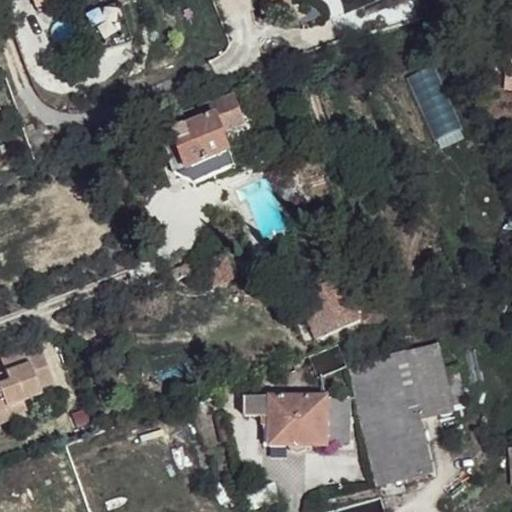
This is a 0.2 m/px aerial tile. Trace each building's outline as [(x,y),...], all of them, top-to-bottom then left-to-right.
[(30,0),(35,13),(74,1),(73,0),(30,0)] [(263,0),(265,9),(290,5),(289,0),(263,0)] [(247,127),(234,95),(208,104),(212,115),(215,114),(224,136),(247,127)] [(261,113),(274,108),(268,96),(255,100),(261,113)] [(212,115),(208,104),(169,117),(171,123),(187,116),(190,126),(212,115)] [(229,152),(224,136),(215,114),(212,115),(190,126),(174,132),(176,141),(187,170),(229,152)] [(171,123),(174,132),(190,126),(187,116),(171,123)] [(175,174),(187,170),(176,141),(165,146),(175,174)] [(229,152),(187,170),(195,184),(238,166),(229,152)] [(313,289),(319,305),(335,301),(307,222),(300,224),(293,228),(299,247),(294,249),(308,290),(313,289)] [(178,280),(199,271),(196,260),(174,268),(178,280)] [(349,326),(335,301),(319,305),(305,310),(316,341),(349,326)] [(0,407),(4,406),(7,412),(25,406),(21,396),(39,389),(38,384),(35,380),(51,373),(37,337),(0,351),(0,356),(3,367),(6,376),(0,377),(0,407)] [(436,345),(348,367),(377,483),(433,469),(419,415),(452,406),(466,403),(457,366),(443,370),(436,345)] [(35,380),(38,384),(52,379),(51,373),(35,380)] [(271,416),(269,396),(246,395),(245,416),(263,416),(271,416)] [(326,446),(327,397),(269,396),(271,416),(271,425),(270,445),(326,446)] [(352,444),(351,396),(327,397),(326,446),(352,444)] [(272,480),(243,489),(249,509),(277,500),(272,480)]
